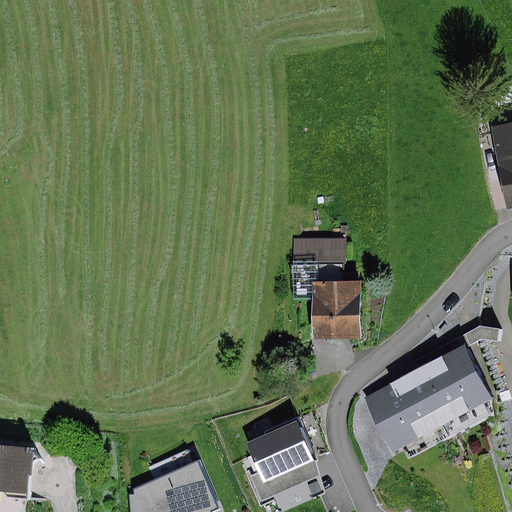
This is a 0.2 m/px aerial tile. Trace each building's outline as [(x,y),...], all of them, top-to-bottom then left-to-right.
[(511,126),(490,130),(507,212),(511,210),(511,126)] [(345,239),(294,240),(294,259),(345,258),(345,239)] [(358,283),(311,283),(312,340),(359,339),(358,283)] [(423,368),(365,398),(392,452),(488,403),(461,349),(423,368)] [(265,436),(245,444),(262,484),(314,461),(296,419),(263,433),(265,436)] [(0,491),(25,494),(27,476),(30,476),(32,452),(27,452),(27,448),(0,446),(0,491)] [(134,494),(129,496),(130,511),(210,511),(217,509),(197,461),(190,464),(188,451),(148,469),(154,481),(134,489),(134,494)] [(322,494),(314,477),(279,493),(287,510),(322,494)]
